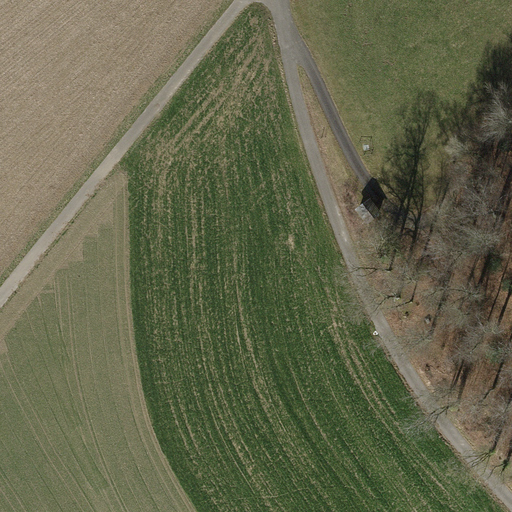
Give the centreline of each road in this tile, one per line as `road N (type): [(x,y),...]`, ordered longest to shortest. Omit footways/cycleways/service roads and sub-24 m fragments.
road 1 (track): [(275,0),(342,243),(433,438),(500,511)]
road 2 (track): [(248,0),(0,300)]
road 3 (track): [(277,12),(352,153),(404,228)]
